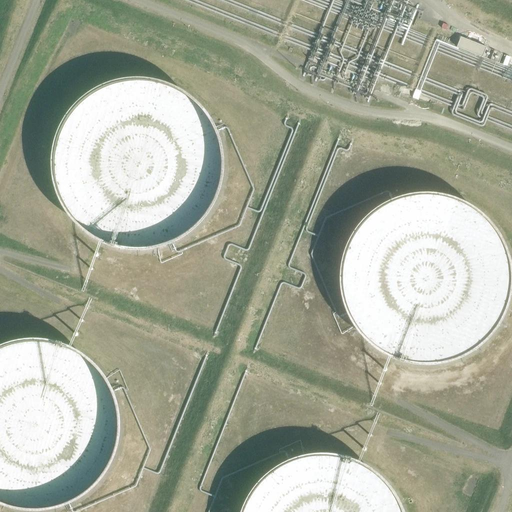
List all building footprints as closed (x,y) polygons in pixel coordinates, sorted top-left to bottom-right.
[(463,34),(459,45),(485,55),(489,45),(463,34)] [(149,81),(120,82),(93,93),(72,112),(58,137),(53,166),(58,194),(72,219),(94,238),(121,249),(150,250),(178,241),(198,226),(214,205),(222,181),(223,156),(216,131),(200,107),(177,90),(149,81)] [(449,196),(420,193),(393,200),(370,214),(353,235),(343,260),(342,287),(349,312),(365,336),(387,353),(415,362),(443,362),(470,352),(492,333),(507,309),(511,282),(511,279),(508,253),(495,227),(475,207),(449,196)] [(23,341),(0,347),(0,502),(24,510),(52,509),(77,499),(101,479),(116,451),(120,421),(112,390),(97,368),(76,351),(50,342),(23,341)] [(347,456),(318,453),(291,459),(268,474),(251,494),(243,511),(405,511),(393,487),(373,468),(347,456)]
